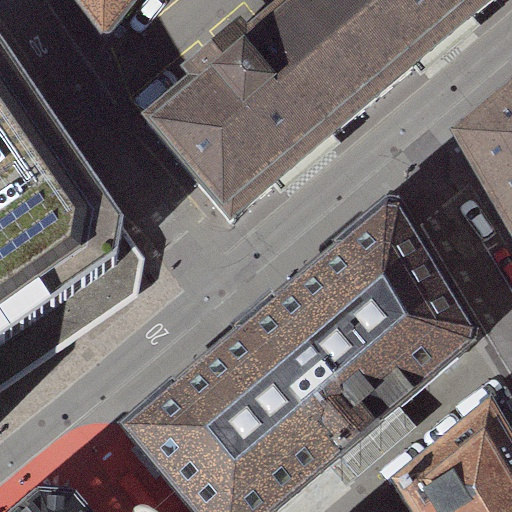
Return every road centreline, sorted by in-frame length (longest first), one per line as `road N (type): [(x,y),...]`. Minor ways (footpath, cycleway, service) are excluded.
road 1 (residential): [(7,0),(223,309)]
road 2 (residential): [(407,156),(223,309)]
road 3 (residential): [(223,309),(59,446)]
road 4 (residential): [(511,336),(407,156)]
road 5 (residential): [(511,67),(407,156)]
